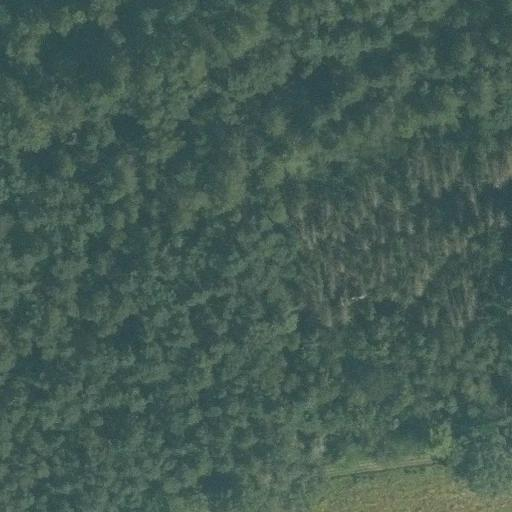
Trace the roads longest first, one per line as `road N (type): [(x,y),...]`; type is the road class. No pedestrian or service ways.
road 1 (track): [(0,344),(155,265),(223,192),(298,144),(511,80)]
road 2 (unclassified): [(0,148),(263,64),(424,0)]
road 3 (track): [(144,511),(511,448)]
